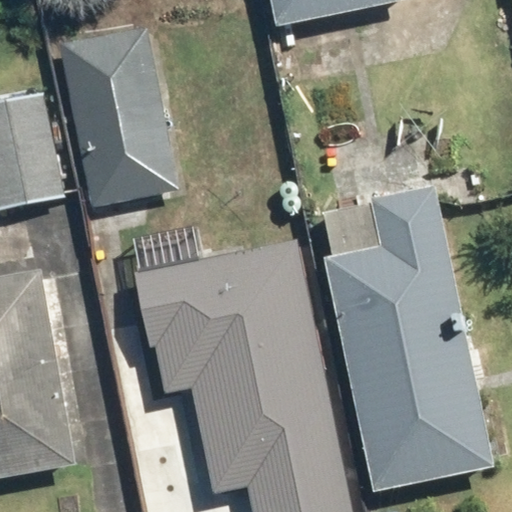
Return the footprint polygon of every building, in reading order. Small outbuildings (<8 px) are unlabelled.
[(287,0),(292,22),(402,0),(287,0)] [(193,188),(160,23),(72,40),(104,205),(193,188)] [(0,191),(4,209),(77,195),(56,89),(0,100),(0,191)] [(391,488),(511,462),(452,179),(388,193),(384,177),(362,182),(366,202),(340,208),(349,251),(341,252),(391,488)] [(356,511),(300,241),(136,275),(161,391),(203,382),(224,485),(259,477),(265,511),(356,511)] [(0,477),(92,461),(57,264),(0,274),(0,477)]
